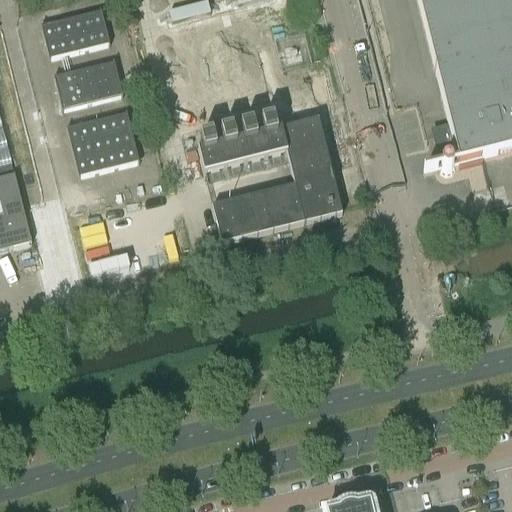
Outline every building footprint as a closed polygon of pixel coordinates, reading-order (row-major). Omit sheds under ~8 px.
[(423,178),(434,176),(440,174),(440,176),(445,179),(451,178),(454,172),(454,171),(458,170),(458,172),(481,166),(482,166),(481,164),(511,156),(511,0),(414,0),(449,135),(438,138),(444,164),(441,165),(438,170),(438,172),(422,176),(423,178)] [(109,50),(100,15),(40,30),(49,65),(109,50)] [(122,102),(113,66),(53,81),(61,116),(122,102)] [(138,168),(126,117),(65,132),(78,183),(138,168)] [(317,124),(286,132),(275,135),(273,124),(260,127),(263,138),(255,140),(252,129),(240,132),(243,143),(235,145),(232,134),(220,137),(222,148),(214,150),(212,139),(199,142),(202,153),(197,155),(203,179),(286,158),(294,191),(211,211),(221,249),(341,219),(317,124)] [(11,170),(0,172),(0,183),(14,180),(11,170)] [(0,255),(31,248),(14,180),(0,183),(0,255)]
